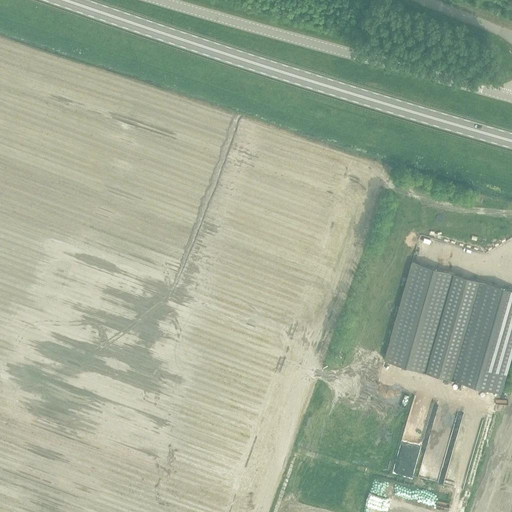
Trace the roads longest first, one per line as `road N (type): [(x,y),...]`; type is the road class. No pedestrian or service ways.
road 1 (primary): [(511,141),(64,0)]
road 2 (unclassified): [(511,98),(155,0)]
